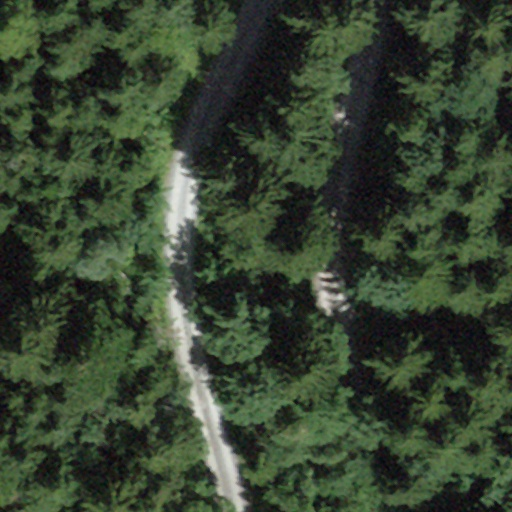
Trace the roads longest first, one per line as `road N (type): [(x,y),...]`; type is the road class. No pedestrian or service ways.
road 1 (track): [(255,0),(199,178),(188,294),(224,511)]
road 2 (track): [(384,511),(342,268),(380,0)]
